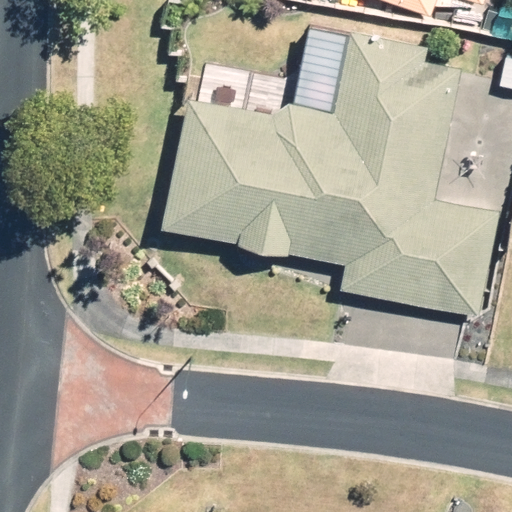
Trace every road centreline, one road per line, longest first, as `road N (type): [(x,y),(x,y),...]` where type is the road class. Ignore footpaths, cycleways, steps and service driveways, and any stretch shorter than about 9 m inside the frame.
road 1 (residential): [(0,387),(255,402),(511,444)]
road 2 (residential): [(0,204),(20,0)]
